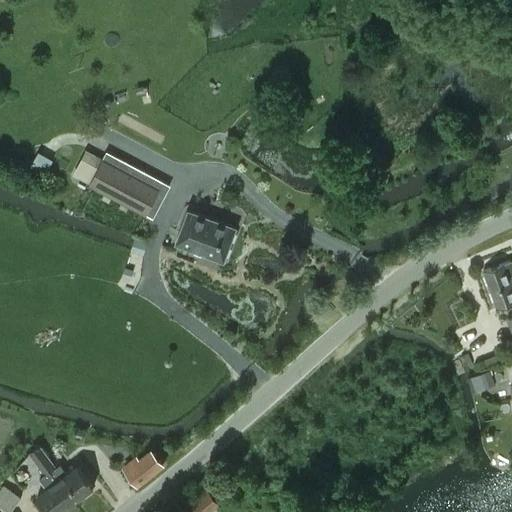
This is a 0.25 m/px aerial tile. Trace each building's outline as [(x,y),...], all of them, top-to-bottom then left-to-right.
[(286,83),(289,70),(274,67),(271,79),(286,83)] [(299,127),(302,116),(290,114),(288,125),(299,127)] [(146,212),(158,189),(86,151),(74,174),(146,212)] [(224,259),(236,227),(189,209),(177,241),(224,259)] [(135,237),(130,250),(142,253),(146,241),(135,237)] [(497,307),(511,301),(511,260),(506,262),(483,270),(497,307)] [(487,366),(499,362),(496,355),(485,359),(487,366)] [(458,377),(466,374),(461,361),(453,364),(458,377)] [(472,377),(477,390),(495,384),(490,370),(472,377)] [(82,439),(85,430),(76,427),(73,436),(82,439)] [(38,462),(47,455),(39,445),(30,452),(38,462)] [(95,445),(85,450),(93,468),(103,463),(95,445)] [(139,459),(136,456),(124,467),(138,484),(163,464),(151,449),(139,459)] [(50,470),(74,501),(94,486),(77,464),(67,472),(60,464),(56,467),(47,455),(38,462),(45,473),(46,473),(50,470)] [(46,473),(45,473),(40,477),(47,487),(38,494),(51,511),(59,511),(74,501),(50,470),(46,473)] [(0,491),(0,508),(6,511),(12,511),(21,496),(3,486),(0,491)] [(305,497),(324,503),(327,492),(308,487),(305,497)] [(209,511),(220,503),(207,488),(188,504),(195,511),(209,511)]
